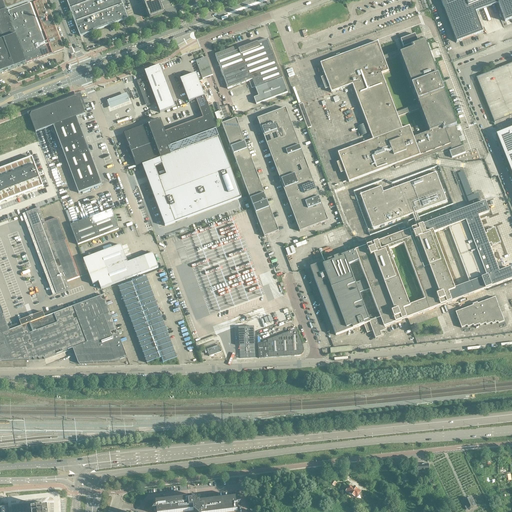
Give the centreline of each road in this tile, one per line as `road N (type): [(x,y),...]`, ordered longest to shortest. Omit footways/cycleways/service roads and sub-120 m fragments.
road 1 (secondary): [(511,415),(81,463)]
road 2 (secondary): [(111,472),(511,430)]
road 3 (unclassified): [(112,511),(118,492),(141,484),(453,447)]
road 4 (unclassified): [(317,361),(0,373)]
road 5 (unknown): [(273,302),(200,319),(182,274),(184,246),(237,225),(254,237)]
road 6 (unclassified): [(511,340),(317,361)]
road 7 (unclassified): [(511,190),(465,71),(511,50)]
road 8 (unclassified): [(144,234),(83,75)]
road 9 (unclassified): [(181,34),(187,45),(308,0)]
